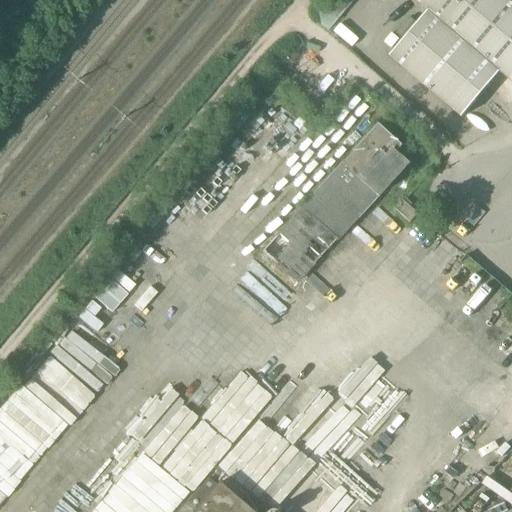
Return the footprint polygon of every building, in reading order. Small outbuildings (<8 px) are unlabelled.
[(467,0),(414,0),(429,12),(446,26),(467,0)] [(511,3),(508,0),(467,0),(446,26),(501,71),(511,80),(511,3)] [(501,71),(446,26),(429,12),(419,23),(410,35),(406,39),(391,58),(463,117),(482,94),(501,71)] [(411,17),(398,33),(406,39),(410,35),(419,23),(411,17)] [(212,151),(238,175),(291,117),(270,98),(265,94),(212,151)] [(250,181),(273,203),(326,146),(303,124),(250,181)] [(396,147),(383,135),(375,128),(261,251),(296,283),(404,165),(390,153),(396,147)] [(416,214),(403,202),(401,200),(393,209),(408,223),(416,214)] [(248,511),(216,484),(192,511),(248,511)]
